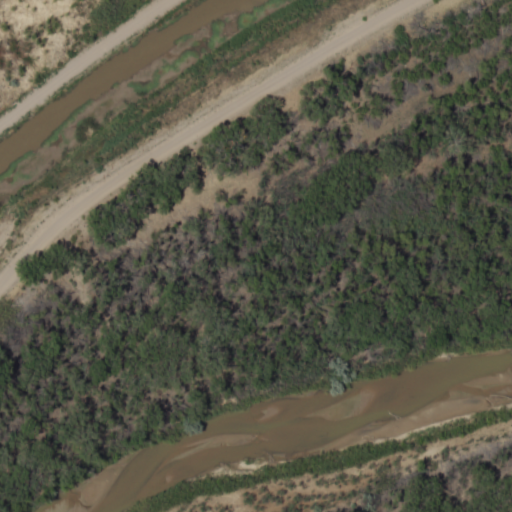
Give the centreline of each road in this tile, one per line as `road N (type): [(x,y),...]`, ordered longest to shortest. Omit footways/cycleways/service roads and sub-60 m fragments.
road 1 (residential): [(0,275),(59,218),(171,135),(403,0)]
road 2 (residential): [(0,117),(157,0)]
